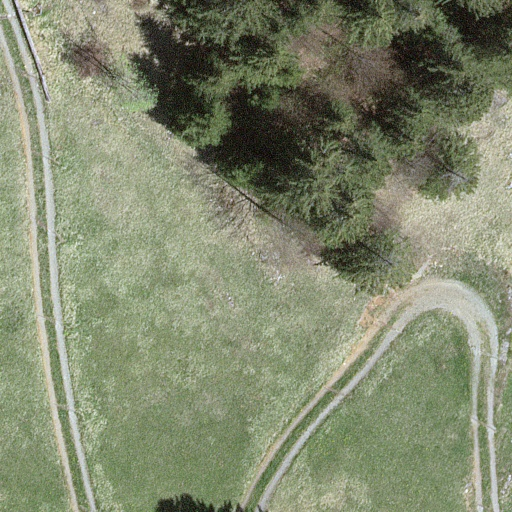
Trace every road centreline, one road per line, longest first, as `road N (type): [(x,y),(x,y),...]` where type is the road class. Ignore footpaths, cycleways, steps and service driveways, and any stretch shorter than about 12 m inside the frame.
road 1 (track): [(254,511),(269,475),(419,298),(463,285),(487,319),(486,511)]
road 2 (track): [(0,2),(31,100),(49,322),(82,511)]
